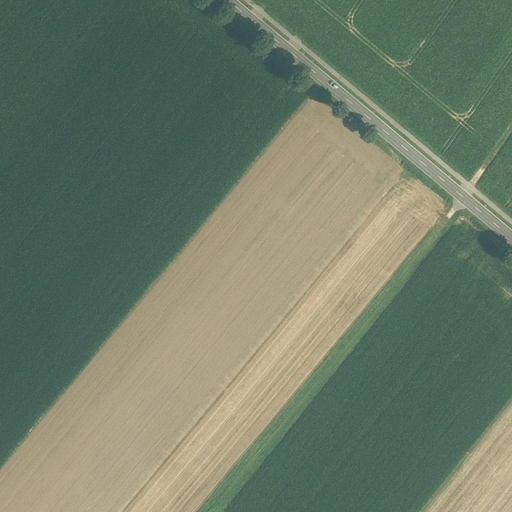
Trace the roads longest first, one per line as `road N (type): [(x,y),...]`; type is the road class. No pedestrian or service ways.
road 1 (track): [(511,137),(215,511)]
road 2 (tertiary): [(511,240),(224,0)]
road 3 (track): [(0,314),(212,511)]
